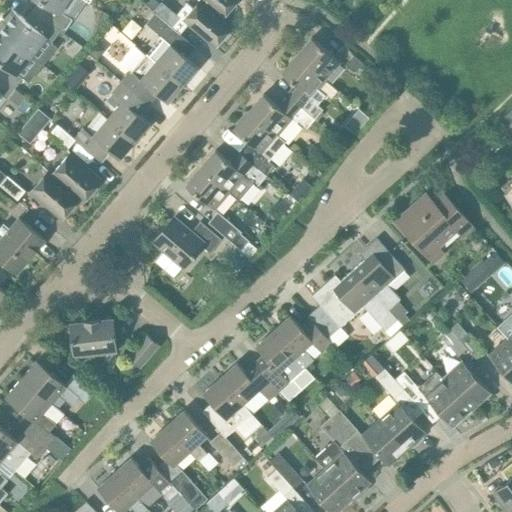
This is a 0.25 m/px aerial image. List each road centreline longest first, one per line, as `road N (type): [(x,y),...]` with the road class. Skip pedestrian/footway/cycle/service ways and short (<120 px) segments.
road 1 (residential): [(305,245),(433,133),(405,102),(349,167)]
road 2 (residential): [(129,191),(264,39),(271,0)]
road 3 (residential): [(63,478),(189,347)]
road 4 (residential): [(189,347),(305,245)]
road 5 (residential): [(48,294),(129,191)]
